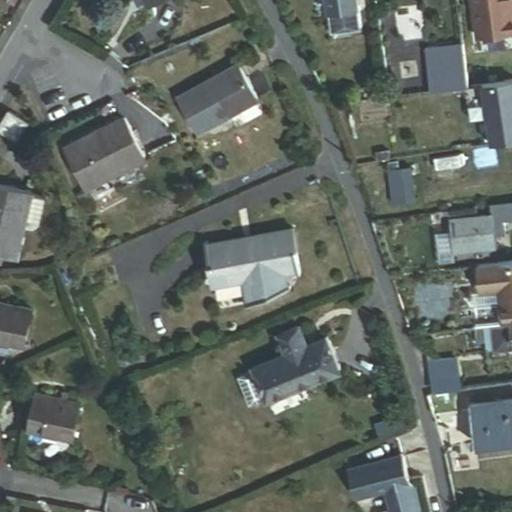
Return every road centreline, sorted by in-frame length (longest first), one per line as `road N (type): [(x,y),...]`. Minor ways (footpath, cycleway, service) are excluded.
road 1 (residential): [(443,511),(356,195),(262,0)]
road 2 (unknown): [(340,161),(121,262)]
